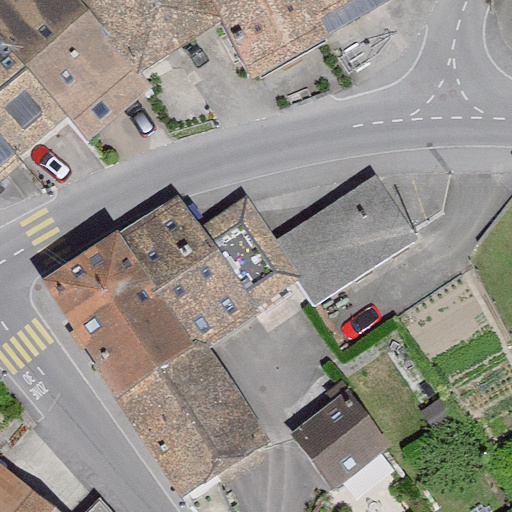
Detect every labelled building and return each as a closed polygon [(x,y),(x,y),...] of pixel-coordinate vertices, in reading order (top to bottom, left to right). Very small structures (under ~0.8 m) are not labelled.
[(140,93),(61,0),(0,0),(0,57),(56,117),(87,150),(140,93)] [(61,0),(140,93),(226,36),(210,0),(61,0)] [(210,0),(226,36),(250,83),(317,50),(304,27),(355,0),(210,0)] [(0,129),(28,155),(56,117),(0,57),(0,129)] [(0,175),(28,155),(0,129),(0,175)] [(367,172),(267,239),(297,282),(312,305),(412,237),(367,172)] [(186,194),(124,233),(194,344),(297,282),(267,239),(247,207),(208,230),(186,194)] [(124,233),(42,279),(113,397),(194,344),(124,233)] [(264,449),(194,344),(113,397),(182,503),(264,449)] [(350,396),(290,437),(331,495),(390,453),(350,396)] [(61,511),(0,467),(0,511),(61,511)]
